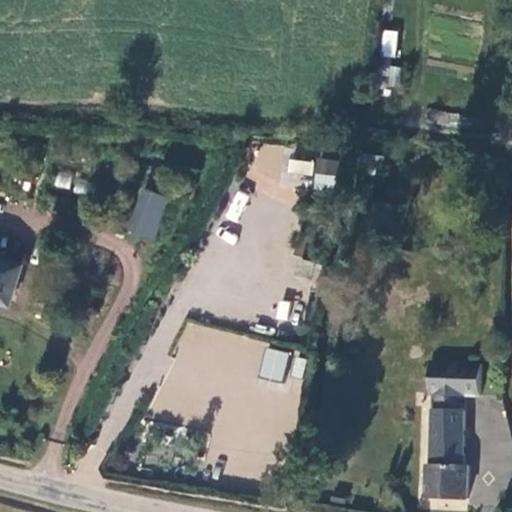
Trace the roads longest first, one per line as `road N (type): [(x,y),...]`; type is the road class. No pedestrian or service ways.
road 1 (unknown): [(239,257),(132,441),(117,504)]
road 2 (unclassified): [(0,479),(155,511)]
